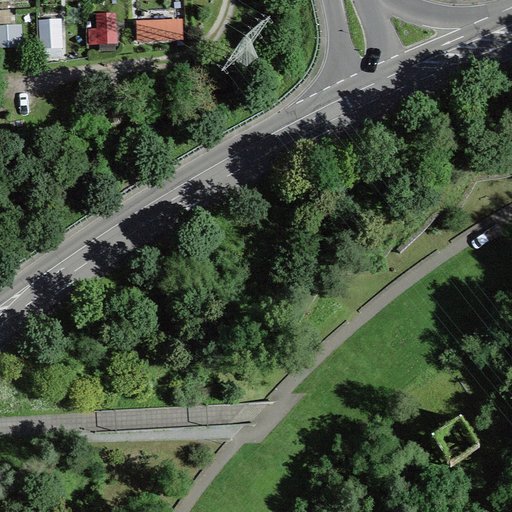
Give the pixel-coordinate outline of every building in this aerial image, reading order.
[(99,33),(114,30),(113,19),(98,19),(99,33)] [(39,22),(40,33),(60,32),(59,21),(39,22)] [(139,38),(180,37),(180,25),(139,26),(139,38)] [(20,27),(8,28),(8,40),(20,40),(20,27)] [(8,28),(0,28),(0,47),(21,46),(20,40),(8,40),(8,28)] [(89,48),(116,44),(114,30),(99,33),(87,35),(89,48)] [(60,32),(40,33),(41,57),(62,56),(60,32)]
